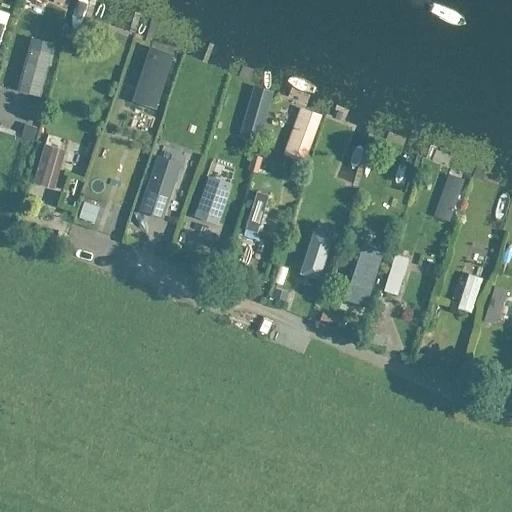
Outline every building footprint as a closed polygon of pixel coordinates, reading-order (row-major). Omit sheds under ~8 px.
[(155,111),(175,53),(152,45),(132,103),(155,111)] [(29,51),(18,90),(38,95),(49,56),(29,51)] [(271,92),(255,87),(239,134),(256,140),(271,92)] [(319,114),(302,107),(285,153),(302,159),(319,114)] [(33,183),(47,187),(58,150),(44,146),(33,183)] [(157,156),(138,212),(163,220),(181,163),(157,156)] [(75,187),(75,168),(61,168),(60,186),(75,187)] [(210,178),(196,216),(215,223),(229,185),(210,178)] [(256,192),(245,230),(257,233),(268,196),(256,192)] [(80,196),(74,219),(88,222),(94,200),(80,196)] [(42,203),(30,199),(28,205),(40,208),(42,203)] [(302,273),(317,278),(329,240),(314,235),(302,273)] [(139,242),(124,236),(121,242),(137,248),(139,242)] [(384,251),(364,245),(346,299),(366,306),(384,251)] [(396,295),(407,259),(394,255),(383,291),(396,295)] [(192,260),(180,256),(178,263),(190,267),(192,260)] [(236,280),(239,273),(227,269),(225,276),(236,280)] [(468,275),(457,309),(470,313),(481,279),(468,275)] [(507,291),(494,287),(483,321),(496,325),(507,291)] [(384,339),(374,336),(371,343),(382,346),(384,339)] [(416,363),(427,368),(431,360),(419,355),(416,363)]
